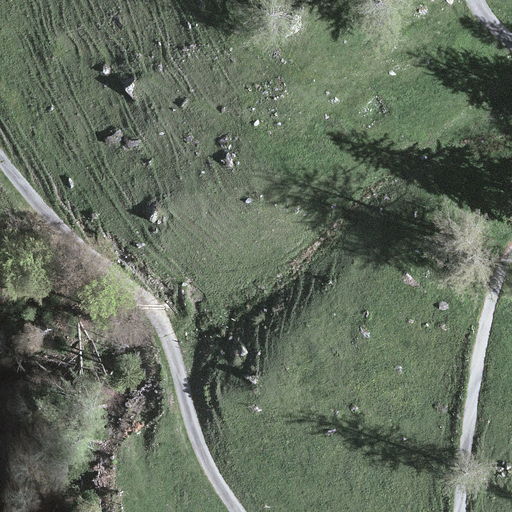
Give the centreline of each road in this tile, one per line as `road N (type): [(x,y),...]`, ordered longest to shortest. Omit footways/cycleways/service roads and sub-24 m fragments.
road 1 (unclassified): [(0,156),(76,246),(151,306),(201,450),(238,511)]
road 2 (residential): [(511,253),(478,353),(460,511)]
